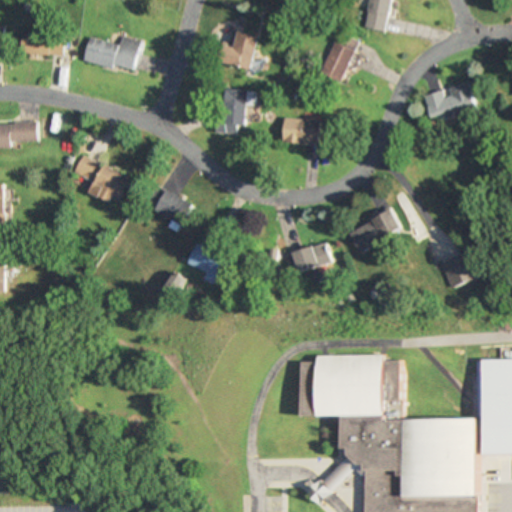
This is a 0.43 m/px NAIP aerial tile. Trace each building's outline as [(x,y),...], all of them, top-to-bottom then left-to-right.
[(393,0),(370,0),(367,28),(389,31),(393,0)] [(263,36),(234,29),(227,62),(256,69),(263,36)] [(66,56),(67,35),(23,31),(21,52),(66,56)] [(132,72),(140,41),(120,37),(118,44),(89,38),(83,61),(132,72)] [(324,73),(345,83),(361,48),(340,39),(324,73)] [(481,109),(473,82),(428,95),(436,122),(481,109)] [(248,126),(251,90),(222,88),(219,133),(238,135),(239,125),(248,126)] [(324,122),(289,116),(285,141),(320,147),(324,122)] [(11,141),(37,141),(37,121),(0,121),(0,146),(11,147),(11,141)] [(112,202),(114,196),(123,200),(133,177),(83,155),(75,175),(95,184),(91,193),(112,202)] [(188,195),(176,200),(172,189),(155,195),(164,218),(172,215),(175,224),(195,216),(188,195)] [(352,231),(361,251),(408,231),(399,210),(352,231)] [(298,253),(306,273),(334,262),(327,242),(298,253)] [(230,284),(232,251),(212,250),(211,283),(230,284)] [(442,262),(450,289),(480,280),(472,253),(442,262)] [(296,362),(398,361),(398,416),(472,415),(469,358),(511,357),(511,454),(480,454),(477,511),(364,511),(365,465),(338,446),(336,416),(297,416),(296,362)]
